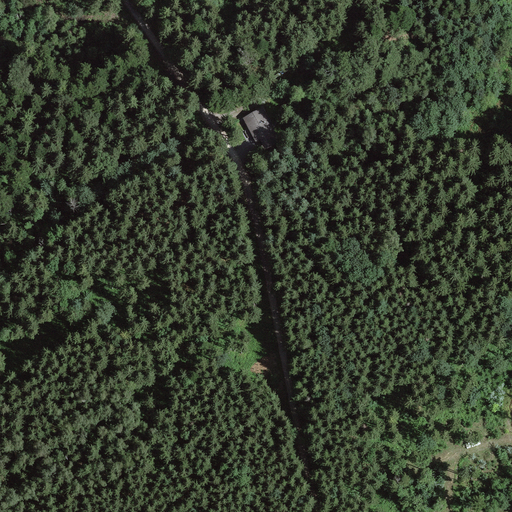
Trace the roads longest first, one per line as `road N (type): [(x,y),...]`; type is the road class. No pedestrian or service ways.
road 1 (track): [(126,0),(243,177),(318,511)]
road 2 (track): [(308,57),(0,274)]
